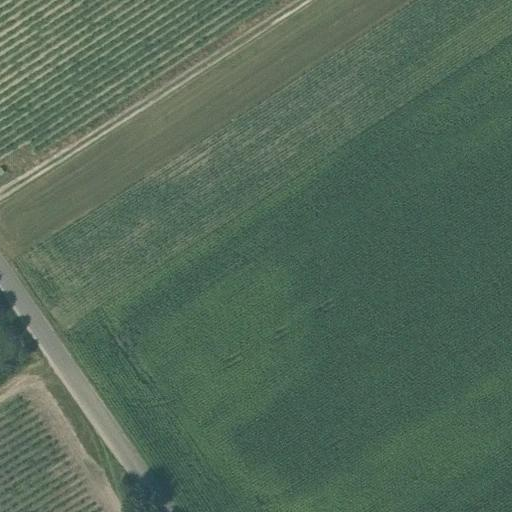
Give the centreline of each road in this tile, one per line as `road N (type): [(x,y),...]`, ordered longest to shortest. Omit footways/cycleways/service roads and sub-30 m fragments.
road 1 (track): [(281,0),(0,192)]
road 2 (unclassified): [(162,511),(0,274)]
